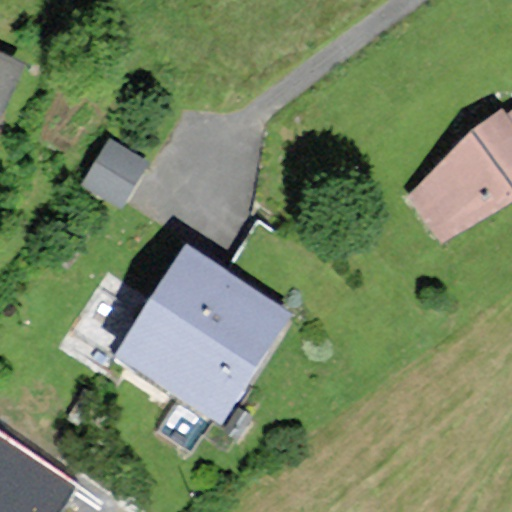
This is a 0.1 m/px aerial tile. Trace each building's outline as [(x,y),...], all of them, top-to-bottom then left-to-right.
[(0,117),(22,64),(0,54),(0,117)] [(511,121),(507,114),(403,189),(446,247),(511,198),(511,121)] [(81,185),(120,209),(148,164),(110,140),(81,185)] [(188,252),(121,356),(223,422),(291,317),(188,252)] [(35,511),(0,490),(0,511),(35,511)]
